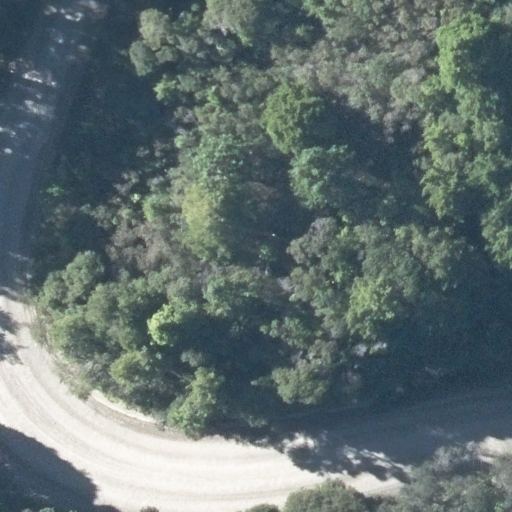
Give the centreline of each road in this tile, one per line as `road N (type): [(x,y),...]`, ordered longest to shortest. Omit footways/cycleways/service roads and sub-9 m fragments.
road 1 (unclassified): [(0,380),(78,458),(219,481),(511,430)]
road 2 (unclassified): [(67,0),(10,162),(0,224)]
